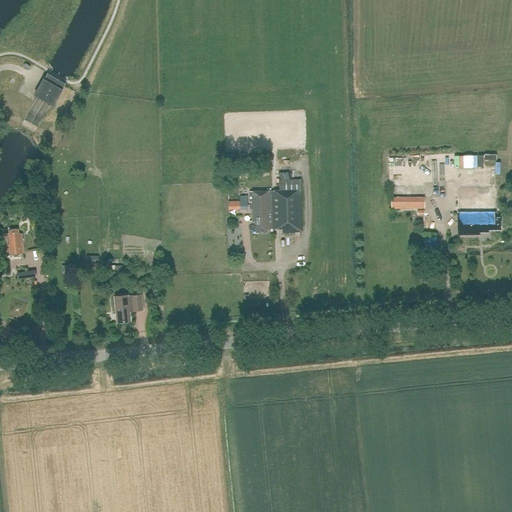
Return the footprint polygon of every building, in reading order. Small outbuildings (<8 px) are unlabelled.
[(53,106),(66,83),(47,73),(34,96),(53,106)] [(302,232),(301,183),(279,183),(279,191),(250,192),(250,209),(253,209),(253,222),(256,222),(256,233),(267,233),(267,229),(282,229),(282,232),(302,232)] [(391,209),(424,209),(424,197),(420,197),(420,185),(400,185),(396,185),(396,197),(391,197),(391,209)] [(496,218),(496,187),(460,187),(460,198),(457,198),(458,235),(480,235),(480,232),(488,232),(488,229),(500,229),(500,218),(496,218)] [(23,253),(22,234),(18,234),(18,230),(9,230),(10,234),(3,234),(4,245),(7,245),(8,254),(23,253)] [(11,273),(10,260),(0,261),(0,268),(0,274),(11,273)] [(17,273),(18,280),(36,278),(35,270),(17,273)] [(130,311),(143,310),(142,295),(128,296),(128,295),(114,297),(117,323),(131,321),(130,311)]
